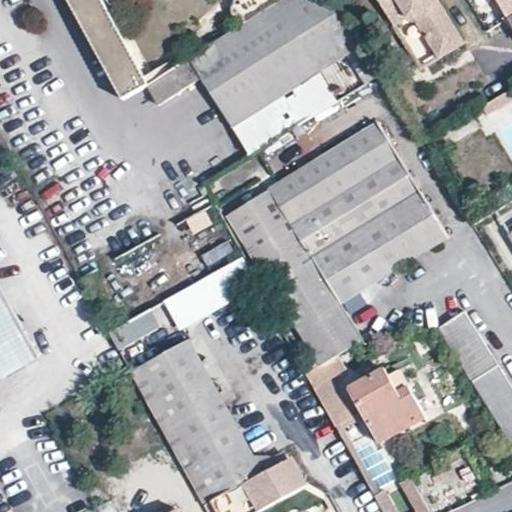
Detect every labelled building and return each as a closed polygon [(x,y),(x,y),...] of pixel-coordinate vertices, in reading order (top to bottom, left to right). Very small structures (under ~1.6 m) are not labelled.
[(102,0),(67,0),(124,103),(150,88),(102,0)] [(381,75),(335,0),(288,0),(151,85),(162,105),(204,78),(234,127),(322,73),(352,56),(368,83),(381,75)] [(441,57),(465,42),(438,0),(379,0),(395,25),(408,17),(419,20),(441,57)] [(511,0),(497,0),(509,19),(511,17),(511,0)] [(408,17),(395,25),(422,68),(441,57),(419,20),(408,17)] [(339,102),(322,73),(234,127),(252,155),(339,102)] [(511,89),(483,107),(489,117),(511,103),(511,89)] [(472,116),(441,137),(447,146),(478,126),(472,116)] [(450,240),(380,125),(230,218),(317,358),(322,366),(364,341),(343,306),(450,240)] [(205,211),(185,221),(192,237),(213,227),(205,211)] [(181,336),(263,291),(246,259),(163,305),(181,336)] [(0,285),(0,384),(41,362),(0,285)] [(160,331),(150,312),(111,334),(121,353),(160,331)] [(511,441),(511,386),(465,314),(441,330),(511,441)] [(188,342),(144,367),(217,500),(264,474),(188,342)] [(399,366),(388,371),(401,393),(411,388),(399,366)] [(388,371),(353,391),(381,444),(427,419),(411,388),(401,393),(388,371)] [(217,500),(224,511),(272,511),(307,494),(296,471),(278,466),(264,474),(217,500)] [(430,511),(413,477),(375,496),(384,511),(430,511)]
